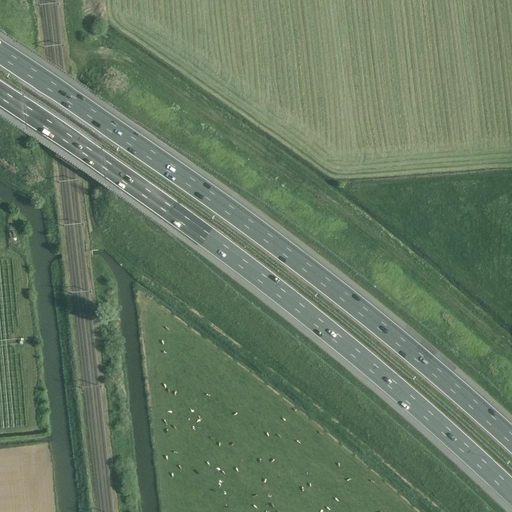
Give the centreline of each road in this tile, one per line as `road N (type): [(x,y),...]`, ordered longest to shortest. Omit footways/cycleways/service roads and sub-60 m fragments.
road 1 (motorway): [(0,96),(229,256),(511,495)]
road 2 (motorway): [(511,441),(249,224),(0,51)]
